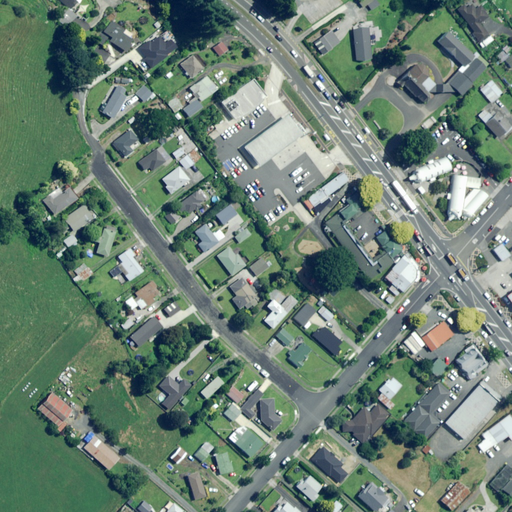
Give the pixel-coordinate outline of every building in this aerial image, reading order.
[(76,0),(58,0),(69,9),(76,0)] [(378,5),(374,0),(361,0),(358,2),(361,7),(366,4),(370,10),(378,5)] [(476,7),(473,2),(458,12),(476,40),(486,33),(479,22),(487,17),(479,5),(476,7)] [(121,30),(109,22),(102,32),(110,38),(108,41),(124,52),(129,45),(127,44),(130,39),(120,32),(121,30)] [(338,42),(329,31),(312,43),(321,55),(338,42)] [(362,68),(370,63),(367,31),(351,32),(354,65),(362,68)] [(470,59),(445,35),(433,47),(459,71),(470,59)] [(491,40),(488,36),(478,44),(482,48),(491,40)] [(507,57),(501,50),(495,55),(500,62),(507,57)] [(511,66),(511,53),(503,60),(510,68),(511,66)] [(193,59),(190,55),(178,64),(188,78),(205,66),(197,56),(193,59)] [(482,73),(470,62),(445,88),(457,99),(482,73)] [(415,64),(398,82),(422,105),(435,91),(423,80),(423,72),(415,64)] [(217,88),(207,74),(188,88),(198,102),(217,88)] [(265,96),(251,78),(219,101),(232,120),(265,96)] [(501,93),(490,80),(479,90),(490,103),(501,93)] [(125,90),(115,84),(98,109),(111,119),(126,97),(122,94),(125,90)] [(152,95),(143,85),(134,93),(144,103),(152,95)] [(179,102),(174,96),(170,100),(175,105),(179,102)] [(201,108),(194,99),(181,109),(188,118),(201,108)] [(496,138),(509,127),(496,112),(483,123),(496,138)] [(237,150),(252,168),(280,146),(295,134),(281,116),(266,128),(237,150)] [(137,140),(129,130),(112,142),(124,157),(132,151),(128,146),(137,140)] [(162,152),(157,146),(137,162),(143,171),(148,167),(151,172),(165,161),(160,154),(162,152)] [(183,152),(179,147),(171,154),(175,159),(183,152)] [(200,157),(193,149),(178,161),(185,169),(200,157)] [(416,173),(410,177),(411,181),(420,181),(421,183),(451,169),(446,158),(416,171),(416,173)] [(188,179),(177,166),(161,179),(166,185),(164,187),(170,194),(188,179)] [(323,185),(305,198),(312,208),(347,183),(340,173),(323,185)] [(460,220),(463,210),(471,218),(489,197),(477,185),(465,199),(468,177),(453,175),(448,214),(449,218),(452,220),(458,218),(460,220)] [(75,199),(65,186),(55,193),(54,191),(49,195),(51,198),(45,203),(53,215),(75,199)] [(206,200),(197,189),(175,206),(179,212),(182,211),(185,216),(206,200)] [(365,283),(403,256),(384,230),(373,238),(383,251),(368,262),(341,225),(364,209),(354,194),(345,200),(348,204),(322,223),(324,226),(365,283)] [(90,218),(81,206),(63,220),(72,232),(90,218)] [(276,215),(271,210),(266,215),(270,220),(276,215)] [(217,242),(203,224),(193,231),(200,241),(196,244),(203,253),(217,242)] [(105,229),(102,228),(100,234),(97,243),(95,252),(107,256),(115,228),(106,225),(105,229)] [(248,236),(243,229),(233,237),(238,243),(248,236)] [(76,241),(71,235),(63,241),(67,247),(76,241)] [(500,243),(491,249),(499,261),(508,255),(500,243)] [(233,256),(227,247),(215,255),(230,276),(244,265),(236,254),(233,256)] [(133,255),(128,248),(116,257),(120,262),(108,271),(113,277),(121,272),(127,281),(141,271),(131,257),(133,255)] [(264,263),(259,258),(248,267),(255,276),(270,264),(267,261),(264,263)] [(401,258),(383,280),(402,296),(415,282),(414,272),(401,258)] [(92,273),(87,267),(72,279),(77,285),(92,273)] [(246,285),(239,277),(227,287),(234,296),(230,300),(238,309),(244,305),(247,309),(255,302),(252,299),(255,296),(252,293),(258,288),(252,281),(246,285)] [(157,292),(149,281),(133,293),(134,294),(124,301),(130,310),(136,305),(140,310),(153,301),(150,298),(157,292)] [(285,297),(278,291),(265,306),(270,311),(262,320),(271,329),(295,301),(288,295),(285,297)] [(319,316),(305,303),(292,317),(305,329),(310,324),(312,322),(313,323),(319,316)] [(333,315),(323,306),(317,312),(327,321),(333,315)] [(123,330),(132,324),(128,318),(119,324),(123,330)] [(440,325),(419,340),(430,354),(450,339),(440,325)] [(342,345),(321,327),(316,333),(313,330),(309,335),(334,355),(342,345)] [(292,338),(281,328),(274,335),(285,345),(292,338)] [(278,341),(274,337),(269,343),(273,347),(278,341)] [(310,350),(300,342),(286,358),(298,368),(307,357),(305,356),(310,350)] [(467,353),(458,360),(470,378),(489,365),(474,343),(465,350),(467,353)] [(445,367),(435,358),(426,369),(436,377),(445,367)] [(193,376),(180,365),(173,373),(178,377),(176,379),(185,386),(193,376)] [(222,383),(215,376),(199,392),(205,399),(222,383)] [(252,378),(249,376),(244,386),(247,388),(252,378)] [(377,390),(380,392),(375,398),(388,410),(393,404),(388,399),(400,385),(389,376),(377,390)] [(448,395),(436,384),(400,423),(421,441),(439,422),(430,415),(448,395)] [(479,385),(445,422),(464,441),(499,403),(479,385)] [(242,396),(230,386),(224,394),(236,403),(242,396)] [(242,410),(240,412),(249,420),(254,414),(249,409),(261,396),(254,390),(238,407),(242,410)] [(71,410),(50,392),(36,409),(56,426),(71,410)] [(273,414),(272,398),(258,399),(259,420),(271,431),(281,420),(277,417),(273,414)] [(242,410),(238,407),(232,402),(222,413),(231,421),(240,411),(240,412),(242,410)] [(352,433),(351,434),(363,445),(389,415),(376,403),(368,412),(362,407),(350,420),(340,421),(340,432),(350,431),(352,433)] [(511,417),(510,414),(482,435),(485,439),(478,445),(484,453),(509,437),(511,440),(511,417)] [(261,443),(245,429),(239,436),(235,432),(232,436),(236,439),(233,443),(249,457),(261,443)] [(117,458),(91,435),(80,446),(107,470),(117,458)] [(212,448),(204,441),(192,455),(201,462),(212,448)] [(430,449),(425,444),(420,449),(424,454),(430,449)] [(185,453),(177,447),(168,457),(175,464),(185,453)] [(227,462),(224,452),(213,456),(219,475),(232,470),(229,462),(227,462)] [(511,487),(511,470),(506,465),(488,485),(496,492),(500,488),(507,494),(511,487)] [(204,497),(197,472),(185,476),(193,500),(204,497)] [(320,486),(307,474),(296,487),(311,502),(316,496),(313,494),(320,486)] [(463,486),(457,481),(439,500),(445,506),(463,486)] [(389,500),(371,484),(366,490),(364,488),(356,496),(373,511),(382,503),(384,506),(389,500)] [(278,505),(272,511),(298,511),(293,507),(293,508),(285,501),(280,507),(278,505)] [(181,511),(172,503),(165,511),(181,511)]
